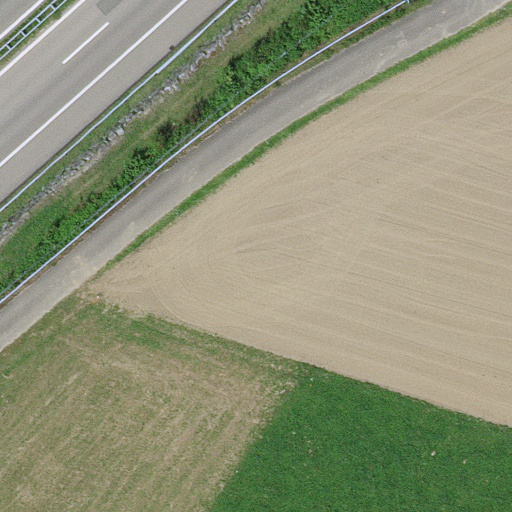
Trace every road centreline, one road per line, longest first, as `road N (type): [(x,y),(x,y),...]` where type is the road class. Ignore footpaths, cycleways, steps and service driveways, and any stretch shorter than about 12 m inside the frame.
road 1 (track): [(481,0),(236,143),(0,336)]
road 2 (motorway): [(0,122),(137,0)]
